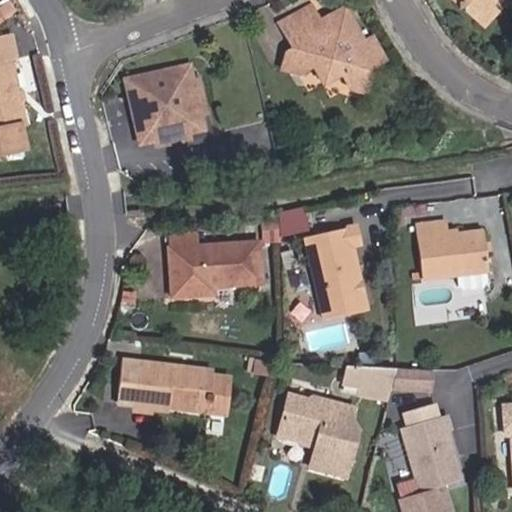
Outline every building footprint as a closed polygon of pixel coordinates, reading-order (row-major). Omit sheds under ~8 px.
[(0,21),(17,9),(10,0),(9,0),(0,7),(0,21)] [(456,0),(459,2),(459,7),(465,7),(483,24),(497,8),(509,8),(508,0),(456,0)] [(334,26),(326,31),(323,26),(311,5),(284,20),(300,47),(303,45),(314,62),(341,72),(351,87),(365,91),(369,80),(366,74),(382,64),(370,43),(365,46),(346,13),(331,21),(334,26)] [(284,20),(278,24),(293,50),(300,47),(284,20)] [(323,26),(326,31),(334,26),(331,21),(323,26)] [(16,62),(12,41),(0,43),(0,154),(28,149),(24,126),(12,63),(16,62)] [(285,67),(298,71),(314,62),(303,45),(300,47),(293,50),(290,51),(285,67)] [(196,82),(192,67),(176,70),(180,86),(196,82)] [(176,70),(145,78),(129,82),(132,97),(139,128),(156,125),(159,140),(161,146),(192,139),(191,133),(187,118),(203,114),(208,113),(201,81),(196,82),(180,86),(176,70)] [(191,133),(207,130),(203,114),(187,118),(191,133)] [(139,128),(143,144),(159,140),(156,125),(139,128)] [(278,227),(280,227),(280,214),(263,218),(264,228),(278,227)] [(444,221),(413,226),(415,241),(446,237),(444,221)] [(357,226),(304,238),(323,320),(368,310),(354,248),(362,246),(357,226)] [(260,243),(200,249),(198,227),(172,230),(174,251),(178,298),(218,295),(217,288),(264,284),(260,243)] [(264,239),(279,239),(278,227),(264,228),(264,239)] [(488,269),(482,231),(446,237),(415,241),(421,279),(488,269)] [(381,369),(382,354),(367,353),(366,368),(381,369)] [(173,409),(173,403),(211,407),(214,379),(214,374),(141,365),(126,363),(121,406),(137,408),(173,412),(173,409)] [(271,375),(272,365),(257,363),(255,373),(271,375)] [(390,389),(395,370),(348,368),(342,389),(359,390),(358,398),(386,404),(390,389)] [(390,389),(428,393),(432,373),(402,371),(395,370),(390,389)] [(228,415),(232,381),(214,379),(211,413),(228,415)] [(313,436),(319,438),(317,446),(312,465),(346,475),(357,433),(352,422),(349,421),(352,408),(315,397),(308,400),(289,394),(279,430),(306,437),(313,436)] [(173,409),(211,413),(211,407),(173,403),(173,409)] [(511,462),(511,404),(506,405),(503,411),(504,429),(510,433),(511,462)] [(452,511),(444,489),(462,482),(445,434),(449,433),(443,417),(398,434),(421,497),(401,504),(403,511),(452,511)] [(298,441),(312,445),(317,446),(319,438),(313,436),(306,437),(279,430),(278,436),(283,437),(286,436),(297,439),(298,441)]
